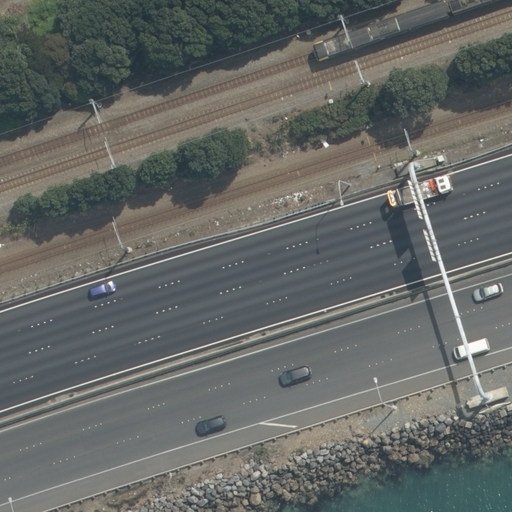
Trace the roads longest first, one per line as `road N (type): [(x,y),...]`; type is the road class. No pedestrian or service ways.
road 1 (motorway): [(0,388),(511,226)]
road 2 (motorway): [(511,297),(0,455)]
